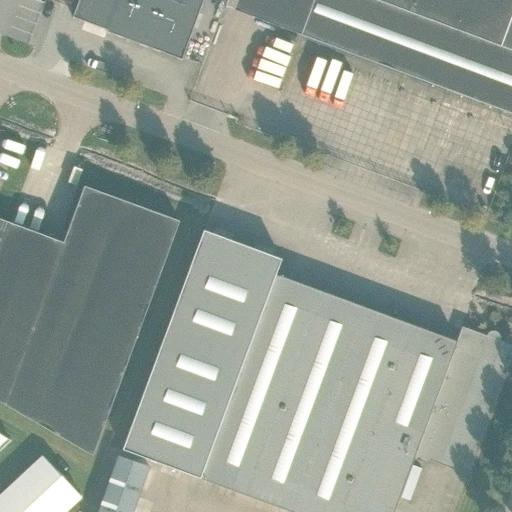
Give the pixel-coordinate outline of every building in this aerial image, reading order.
[(181,61),(192,33),(191,32),(203,0),(78,0),(72,18),(107,31),(106,33),(181,61)] [(511,0),(313,0),(300,36),(511,114),(511,0)] [(85,187),(64,243),(4,405),(93,457),(180,222),(85,187)] [(0,402),(4,405),(64,243),(0,219),(0,402)] [(203,231),(122,451),(288,511),(394,511),(414,460),(423,463),(425,459),(468,475),(511,356),(511,345),(461,327),(456,342),(275,275),(281,260),(203,231)] [(0,450),(11,441),(0,434),(0,450)] [(132,511),(148,467),(118,456),(98,511),(132,511)] [(43,457),(0,496),(0,511),(66,511),(82,498),(43,457)]
